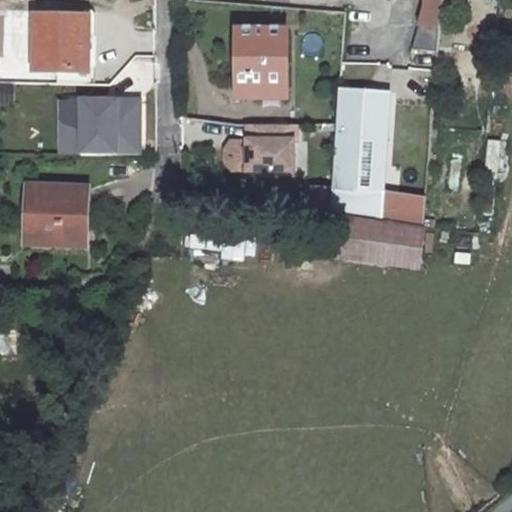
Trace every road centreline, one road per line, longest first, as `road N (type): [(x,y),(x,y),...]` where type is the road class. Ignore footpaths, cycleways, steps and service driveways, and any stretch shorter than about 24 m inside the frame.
road 1 (residential): [(167,195),(163,0)]
road 2 (track): [(115,312),(167,195)]
